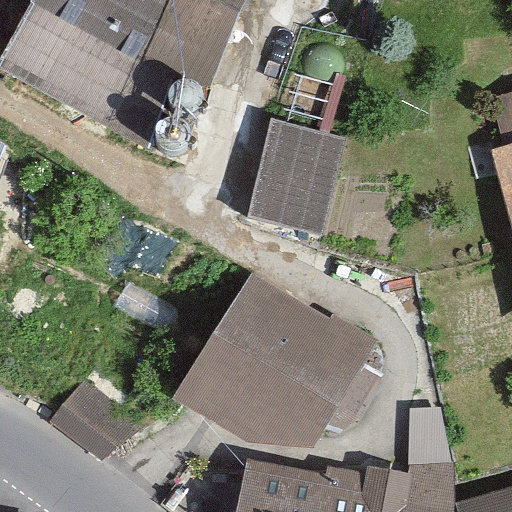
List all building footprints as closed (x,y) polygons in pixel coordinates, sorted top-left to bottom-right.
[(42,0),(2,82),(148,153),(197,52),(219,8),(242,20),(253,0),(42,0)] [(182,128),(188,132),(196,134),(203,133),(209,129),(214,122),(215,115),(214,107),(210,101),(204,97),(196,95),(189,96),(182,101),(178,107),(176,114),(178,122),(182,128)] [(329,247),(351,145),(274,128),(252,231),(329,247)] [(163,167),(169,171),(177,173),(184,172),(191,168),(195,161),(197,154),(195,147),(191,140),(185,136),(178,134),(170,135),(164,140),(159,146),(158,153),(159,161),(163,167)] [(511,156),(501,159),(511,202),(511,156)] [(253,444),(318,448),(378,341),(252,273),(177,402),(253,444)] [(63,420),(118,463),(146,427),(92,384),(63,420)] [(347,478),(342,511),(456,511),(463,468),(413,475),(347,478)] [(246,511),(342,511),(347,478),(251,474),(246,511)] [(511,511),(511,501),(473,511),(511,511)]
